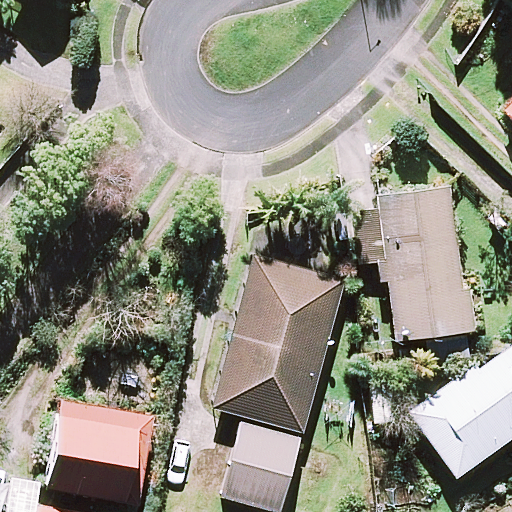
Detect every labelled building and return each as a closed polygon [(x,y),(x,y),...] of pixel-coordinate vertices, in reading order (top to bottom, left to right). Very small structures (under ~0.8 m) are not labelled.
[(377,211),(351,214),(358,265),(384,261),(395,341),(467,331),(447,188),(376,197),(377,211)] [(342,281),(252,258),(212,409),(302,433),(342,281)] [(511,346),(479,370),(476,366),(410,414),(456,478),(511,436),(511,346)] [(150,417),(62,402),(47,490),(135,505),(150,417)] [(278,511),(298,440),(241,424),(221,498),(273,511),(278,511)]
